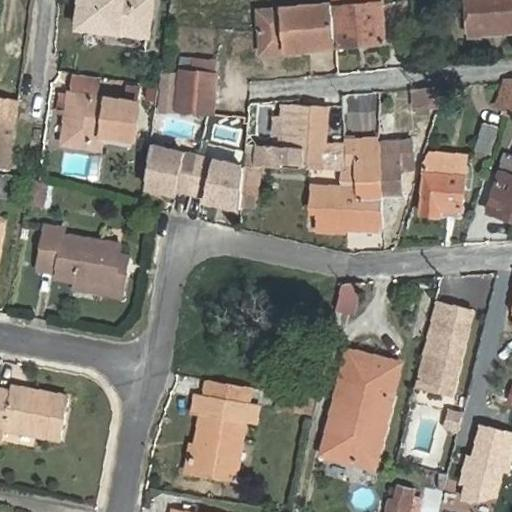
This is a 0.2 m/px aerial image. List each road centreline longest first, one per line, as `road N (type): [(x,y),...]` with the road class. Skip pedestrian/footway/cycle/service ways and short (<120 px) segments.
road 1 (residential): [(145,361),(175,224),(342,273)]
road 2 (residential): [(342,273),(321,370),(145,361)]
road 3 (residential): [(511,64),(258,89)]
road 4 (residential): [(511,258),(342,273)]
road 5 (residential): [(117,511),(145,361)]
road 6 (residential): [(145,361),(0,323)]
